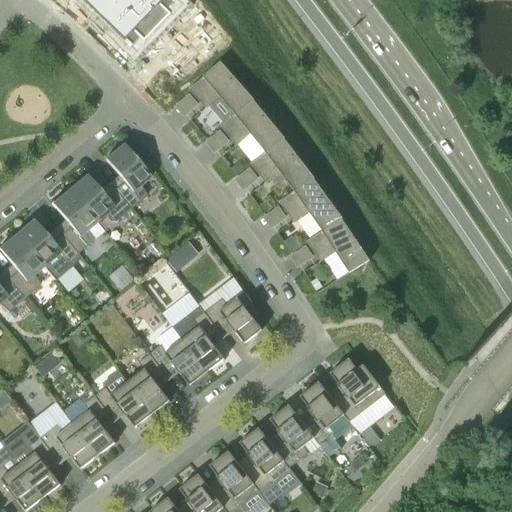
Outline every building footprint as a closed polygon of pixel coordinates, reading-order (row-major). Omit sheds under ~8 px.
[(78,0),(94,15),(95,14),(104,23),(103,24),(130,50),(132,49),(137,54),(147,45),(146,44),(171,18),(172,19),(182,10),(176,5),(178,3),(174,0),(78,0)] [(235,114),(253,99),(221,63),(189,90),(191,92),(192,92),(201,103),(205,99),(211,105),(220,97),(235,114)] [(253,99),(235,114),(220,127),(222,129),(223,128),(232,140),(236,136),(241,142),(250,135),(265,153),(283,137),(254,102),(254,101),(253,99)] [(283,137),(265,153),(250,164),(252,166),(262,178),(266,174),(271,181),(280,173),(294,192),(313,177),(284,140),(285,140),(283,137)] [(114,191),(130,210),(146,196),(140,186),(154,174),(140,158),(136,161),(123,145),(105,160),(123,183),(114,191)] [(242,170),(237,162),(230,167),(235,175),(242,170)] [(68,190),(96,223),(105,215),(114,223),(130,210),(114,191),(105,198),(86,176),(68,190)] [(313,177),(294,192),(279,203),(281,205),(290,217),(294,213),(299,220),(309,213),(322,232),(342,218),(314,180),(315,179),(313,177)] [(61,235),(77,255),(93,241),(87,231),(96,223),(68,190),(51,205),(70,227),(61,235)] [(342,218),(322,232),(306,243),(307,245),(308,244),(316,256),(321,253),(325,260),(335,253),(349,274),(370,261),(342,220),(343,220),(342,218)] [(15,235),(42,268),(59,254),(67,263),(77,255),(61,235),(52,243),(33,220),(15,235)] [(7,280),(23,299),(40,286),(33,275),(42,268),(15,235),(0,247),(0,252),(17,272),(7,280)] [(284,243),(292,253),(300,247),(293,236),(284,243)] [(161,252),(154,242),(148,247),(155,256),(161,252)] [(176,255),(168,261),(176,272),(184,265),(176,255)] [(93,279),(86,270),(80,275),(87,284),(93,279)] [(311,283),(316,292),(322,288),(317,279),(311,283)] [(0,305),(8,313),(23,299),(7,280),(0,285),(0,305)] [(169,309),(178,320),(204,300),(195,289),(169,309)] [(204,313),(220,333),(230,326),(236,334),(236,333),(245,345),(247,344),(246,343),(262,331),(253,318),(258,314),(245,293),(228,306),(222,299),(204,313)] [(172,328),(182,341),(207,373),(223,361),(224,362),(225,361),(216,349),(210,341),(220,333),(204,313),(200,307),(172,328)] [(207,373),(182,341),(166,353),(161,346),(150,355),(165,375),(175,368),(181,375),(182,375),(191,387),(192,386),(191,385),(207,373)] [(47,358),(55,369),(62,363),(54,353),(47,358)] [(165,375),(150,355),(139,363),(144,370),(128,383),(152,415),(168,403),(169,404),(170,403),(161,391),(162,391),(155,383),(165,375)] [(332,399),(343,414),(350,423),(386,395),(363,366),(357,370),(349,360),(335,370),(334,369),(333,371),(343,383),(339,386),(338,385),(337,386),(342,392),(332,399)] [(33,373),(30,369),(24,374),(27,378),(33,373)] [(152,415),(128,383),(111,395),(106,388),(95,397),(111,417),(121,409),(127,417),(136,429),(138,428),(137,427),(152,415)] [(343,414),(332,399),(319,383),(305,394),(304,393),(303,394),(312,407),(309,409),(308,408),(307,409),(312,415),(302,423),(314,439),(318,444),(330,435),(325,428),(343,414)] [(111,417),(95,397),(84,405),(90,412),(73,425),(98,457),(114,445),(114,446),(116,445),(107,433),(107,432),(101,425),(111,417)] [(272,446),(290,470),(309,456),(304,446),(314,439),(302,423),(289,406),(275,417),(274,416),(272,417),(273,418),(270,420),(278,431),(277,432),(282,438),(272,446)] [(98,457),(73,425),(64,431),(58,425),(41,439),(56,459),(66,451),(72,459),(82,471),(83,470),(82,469),(98,457)] [(6,450),(19,466),(43,499),(59,487),(60,488),(61,486),(52,475),(52,474),(46,466),(56,459),(41,439),(32,427),(18,437),(20,440),(6,450)] [(371,427),(362,433),(373,447),(381,440),(371,427)] [(259,429),(244,440),(244,439),(242,440),(252,453),(249,455),(248,454),(247,455),(251,461),(241,469),(259,492),(271,483),(273,486),(291,472),(290,470),(272,446),(259,429)] [(28,511),(43,499),(19,466),(6,450),(5,449),(0,452),(0,498),(2,501),(11,493),(18,501),(26,511),(27,511),(28,511)] [(218,479),(207,487),(226,511),(232,511),(259,492),(241,469),(229,452),(214,463),(214,462),(212,463),(213,464),(210,466),(218,477),(217,477),(218,479)] [(350,464),(355,472),(365,464),(359,457),(350,464)] [(226,511),(207,487),(199,475),(184,486),(183,485),(182,486),(183,487),(180,490),(188,500),(186,501),(191,507),(185,511),(226,511)] [(311,493),(322,498),(327,488),(316,482),(311,493)] [(178,511),(168,498),(154,509),(153,508),(152,509),(153,510),(150,511),(178,511)]
